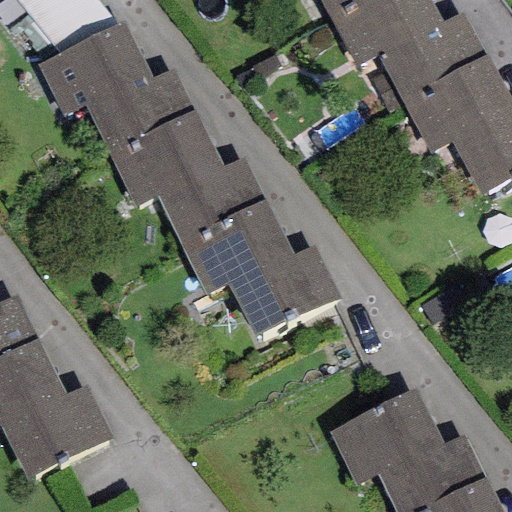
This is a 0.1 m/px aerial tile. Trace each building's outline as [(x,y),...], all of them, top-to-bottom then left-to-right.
[(318,0),(329,19),(365,0),(318,0)] [(442,28),(427,0),(365,0),(329,19),(357,71),(379,59),(404,107),(489,62),(464,16),(442,28)] [(127,27),(38,68),(64,123),(87,112),(109,159),(196,119),(175,73),(154,83),(127,27)] [(511,105),(489,62),(404,107),(432,158),(451,148),(480,202),(511,185),(511,105)] [(222,173),(196,119),(109,159),(135,212),(157,202),(180,251),(267,210),(245,163),(222,173)] [(292,263),(267,210),(180,251),(205,303),(225,293),(251,350),(339,309),(312,253),(292,263)] [(0,305),(0,363),(39,345),(15,298),(0,305)] [(65,397),(39,345),(0,363),(0,431),(26,485),(112,442),(85,387),(65,397)] [(414,394),(326,438),(353,492),(376,480),(392,511),(428,511),(485,484),(463,439),(442,450),(414,394)] [(499,511),(485,484),(428,511),(499,511)]
